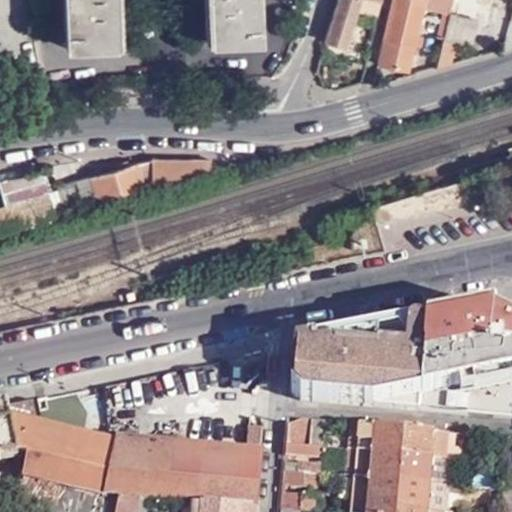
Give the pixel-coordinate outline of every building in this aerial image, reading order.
[(116,45),(114,0),(66,0),(68,45),(116,45)] [(210,0),(212,42),(261,40),(259,0),(210,0)] [(338,0),(325,41),(326,42),(339,0),(338,0)] [(345,48),(361,0),(339,0),(326,42),(345,48)] [(394,0),(379,63),(409,68),(423,8),(443,13),(450,14),(452,0),(394,0)] [(438,37),(445,39),(450,14),(443,13),(438,37)] [(450,14),(445,39),(458,41),(472,44),(478,20),(450,14)] [(445,39),(438,67),(453,63),(458,41),(445,39)] [(49,67),(62,67),(60,41),(47,41),(49,67)] [(207,162),(152,161),(153,180),(147,180),(148,189),(211,169),(207,162)] [(75,181),(81,209),(141,191),(135,166),(75,181)] [(75,181),(56,186),(64,215),(81,209),(75,181)] [(0,208),(0,234),(56,217),(49,193),(0,208)] [(494,303),(427,317),(426,317),(425,333),(418,410),(419,410),(511,418),(511,316),(496,310),(494,303)] [(409,321),(314,341),(316,349),(333,345),(335,351),(371,355),(372,347),(402,350),(404,332),(405,336),(408,338),(411,339),(414,339),(416,338),(418,337),(419,334),(420,333),(420,331),(420,329),(419,326),(418,324),(416,322),(414,321),(409,321)] [(300,399),(418,410),(425,333),(420,333),(419,334),(418,337),(416,338),(414,339),(411,339),(408,338),(405,336),(404,332),(402,350),(372,347),(371,355),(335,351),(333,345),(316,349),(314,341),(295,345),(291,390),(300,399)] [(0,455),(17,452),(8,408),(0,409),(0,455)] [(286,429),(284,455),(303,456),(303,459),(322,461),(323,440),(327,440),(328,424),(302,421),(290,428),(286,429)] [(255,510),(263,430),(245,428),(243,451),(114,438),(113,440),(38,423),(35,432),(33,432),(28,450),(22,475),(114,497),(117,497),(139,498),(200,503),(200,502),(238,506),(237,508),(255,510)] [(399,483),(404,431),(359,427),(357,455),(344,455),(342,478),(355,479),(399,483)] [(469,447),(470,437),(404,431),(399,483),(396,511),(445,511),(448,490),(450,488),(451,461),(445,460),(446,445),(469,447)] [(283,472),(318,476),(319,466),(284,464),(283,472)] [(283,472),(282,487),(317,490),(318,476),(283,472)] [(44,511),(113,511),(117,497),(114,497),(22,475),(18,494),(0,489),(0,511),(13,511),(15,506),(44,511)] [(396,511),(399,483),(355,479),(353,511),(396,511)] [(281,494),(279,511),(284,511),(316,511),(317,497),(281,494)] [(137,511),(139,498),(117,497),(113,511),(137,511)] [(255,511),(255,510),(237,508),(238,506),(200,502),(200,503),(199,511),(255,511)]
